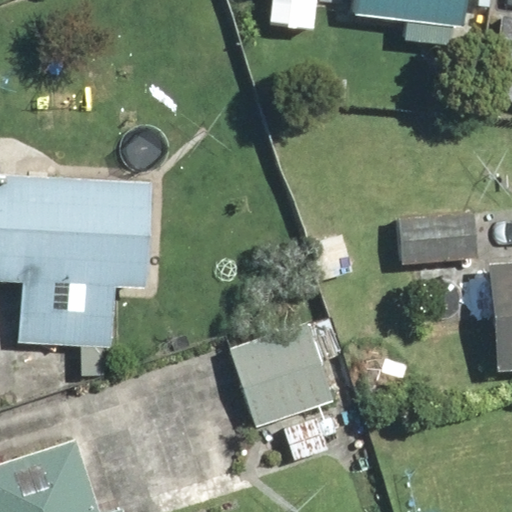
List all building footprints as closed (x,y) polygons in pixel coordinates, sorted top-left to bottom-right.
[(306,0),(259,0),(258,30),(305,33),(306,0)] [(331,0),(330,12),(446,27),(449,0),(331,0)] [(137,183),(0,175),(0,287),(4,287),(0,344),(96,350),(100,293),(131,294),(137,183)] [(463,215),(383,223),(387,268),(467,261),(463,215)] [(511,262),(473,266),(482,372),(511,369),(511,262)] [(293,318),(218,341),(246,430),(320,408),(293,318)] [(84,511),(62,439),(0,458),(0,511),(84,511)]
